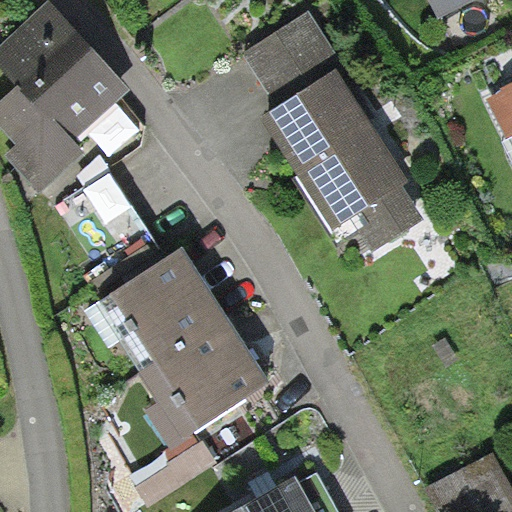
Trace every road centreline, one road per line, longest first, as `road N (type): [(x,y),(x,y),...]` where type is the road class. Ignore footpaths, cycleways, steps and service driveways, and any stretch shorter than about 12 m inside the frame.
road 1 (residential): [(60,0),(197,166),(282,292),(402,511)]
road 2 (residential): [(43,511),(27,385),(0,285)]
